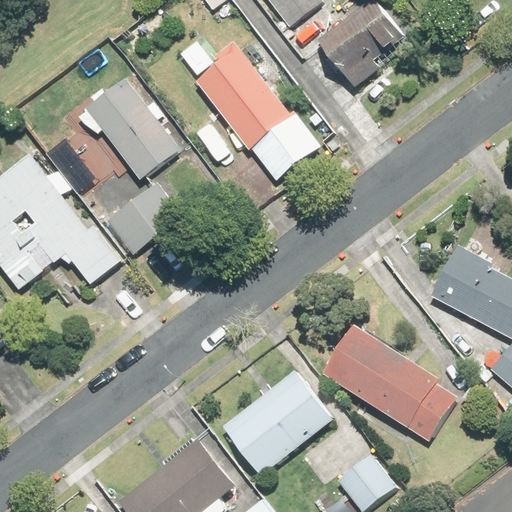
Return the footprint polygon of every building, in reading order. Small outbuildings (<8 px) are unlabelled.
[(323,0),(272,0),(295,32),(330,8),(323,0)] [(382,1),(320,45),(359,99),(396,73),(386,58),(411,41),(382,1)] [(247,53),(205,84),(256,153),(259,151),(281,180),(324,148),(301,117),(297,120),(247,53)] [(133,80),(93,111),(148,182),(188,151),(133,80)] [(0,186),(0,255),(25,289),(73,253),(98,286),(127,265),(101,231),(95,235),(38,159),(0,186)] [(162,187),(111,224),(136,258),(188,221),(162,187)] [(467,248),(440,299),(511,334),(511,278),(500,272),(503,266),(467,248)] [(0,359),(19,344),(0,320),(0,359)] [(365,332),(335,381),(437,443),(464,400),(444,388),(448,382),(365,332)] [(511,354),(500,369),(511,378),(511,354)] [(303,375),(231,431),(266,477),(339,421),(303,375)] [(129,503),(136,511),(213,511),(243,488),(205,442),(129,503)] [(379,456),(346,481),(368,511),(373,511),(404,489),(379,456)] [(278,511),(270,501),(254,511),(278,511)]
